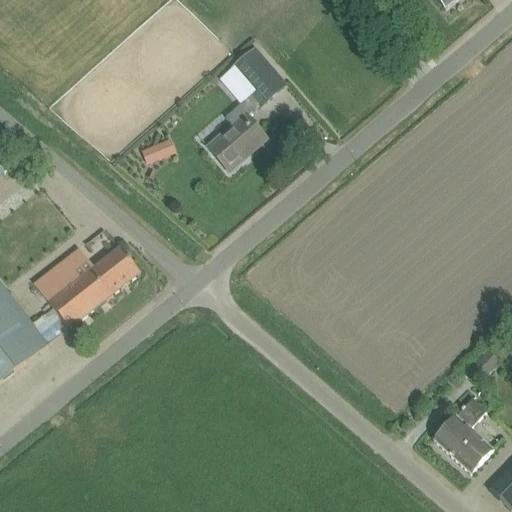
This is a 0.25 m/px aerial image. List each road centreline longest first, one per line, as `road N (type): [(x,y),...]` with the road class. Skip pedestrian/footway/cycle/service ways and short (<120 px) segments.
road 1 (unclassified): [(206,289),(511,30)]
road 2 (unclassified): [(452,511),(206,289)]
road 3 (unclassified): [(206,289),(0,121)]
road 4 (unclassified): [(206,289),(0,454)]
